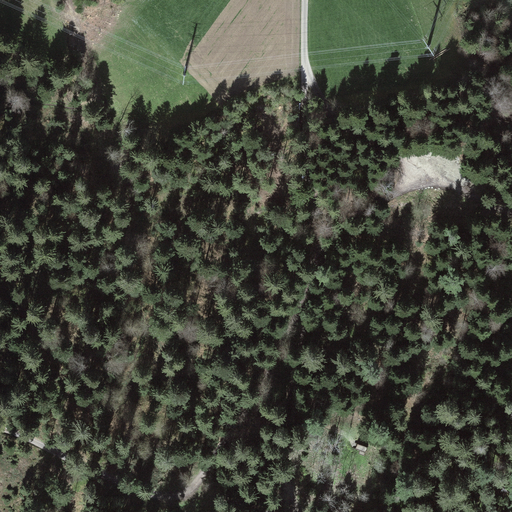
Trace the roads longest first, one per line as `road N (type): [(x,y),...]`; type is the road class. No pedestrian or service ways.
road 1 (track): [(290,333),(198,485),(183,497),(145,494),(0,426)]
road 2 (track): [(304,64),(302,128),(317,269)]
road 3 (track): [(0,276),(73,399),(67,457)]
road 4 (track): [(296,511),(284,472),(290,333)]
road 5 (track): [(426,173),(342,121),(304,64)]
road 6 (track): [(0,120),(42,101),(67,76),(72,51),(60,0)]
road 7 (track): [(317,269),(357,212),(426,173)]
